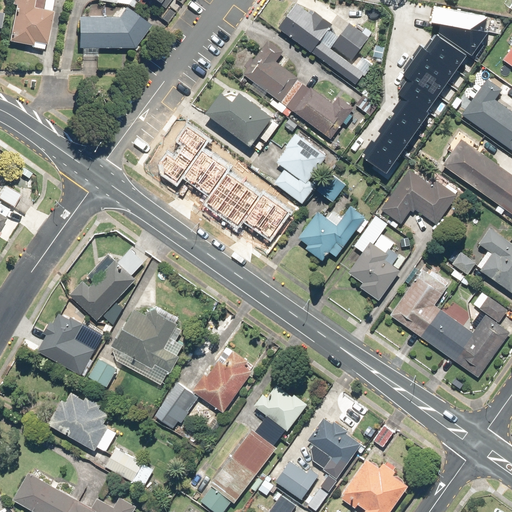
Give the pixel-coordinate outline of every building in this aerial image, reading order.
[(33,0),(16,0),(8,41),(31,46),(31,48),(42,51),(44,44),(46,45),(54,2),(45,0),(43,0),(42,10),(32,8),(33,0)] [(101,0),(101,2),(115,4),(115,0),(150,0),(156,4),(150,11),(166,25),(175,13),(165,5),(169,0),(101,0)] [(313,16),(293,1),(275,28),(356,85),(363,75),(365,76),(373,66),(357,54),(368,39),(321,5),(313,16)] [(434,17),(443,19),(487,28),(489,14),(437,3),(434,17)] [(77,49),(81,49),(81,56),(97,56),(97,49),(133,50),(150,26),(124,7),(117,18),(77,17),(77,49)] [(443,19),(442,28),(476,54),(485,42),(481,39),(489,28),(487,28),(443,19)] [(425,112),(469,57),(440,35),(404,80),(410,85),(358,151),(385,172),(429,115),(425,112)] [(247,69),(243,74),(280,103),(300,79),(277,61),(284,52),(268,39),(253,58),(251,56),(243,66),(247,69)] [(511,47),(502,61),(511,67),(511,47)] [(501,89),(487,79),(462,116),(511,150),(511,112),(494,100),(501,89)] [(309,89),(302,85),(286,108),(330,139),(342,122),(346,125),(353,115),(349,112),(352,108),(339,98),(334,104),(310,87),(309,89)] [(362,94),(363,95),(355,105),(369,116),(378,104),(370,98),(373,94),(366,89),(362,94)] [(204,114),(249,148),(251,146),(259,152),(280,124),(240,93),(233,103),(220,93),(204,114)] [(164,173),(177,182),(206,140),(187,127),(177,141),(183,145),(173,159),(166,154),(161,161),(164,173)] [(327,156),(294,132),(273,160),(283,168),(272,183),(301,204),(328,168),(321,163),(327,156)] [(511,174),(461,138),(442,164),(498,204),(495,209),(501,214),(505,209),(511,214),(511,174)] [(203,153),(186,177),(208,193),(225,169),(203,153)] [(431,185),(408,169),(380,209),(401,223),(410,210),(413,212),(414,210),(436,226),(459,195),(436,179),(431,185)] [(332,202),(345,184),(329,174),(317,192),(332,202)] [(227,175),(207,203),(238,224),(258,196),(227,175)] [(0,229),(20,196),(0,183),(0,229)] [(264,198),(247,221),(269,237),(286,214),(264,198)] [(336,223),(318,210),(298,238),(307,245),(304,249),(321,261),(328,252),(336,257),(364,218),(348,206),(336,223)] [(386,224),(375,216),(354,246),(362,251),(347,272),(362,282),(359,286),(377,300),(399,270),(398,269),(405,260),(376,239),(386,224)] [(480,268),(479,270),(511,293),(511,291),(511,243),(488,226),(477,243),(486,250),(476,265),(480,268)] [(95,321),(134,281),(129,276),(142,263),(128,250),(117,262),(108,253),(87,275),(93,282),(89,286),(83,281),(69,295),(95,321)] [(452,251),(445,261),(467,275),(473,265),(452,251)] [(422,269),(389,314),(477,377),(509,333),(484,315),(472,332),(434,304),(450,282),(432,269),(429,274),(422,269)] [(488,295),(478,307),(497,323),(507,311),(488,295)] [(196,305),(187,299),(180,311),(189,316),(196,305)] [(116,349),(113,354),(115,360),(160,386),(167,372),(169,373),(178,357),(163,348),(177,324),(175,323),(178,318),(157,306),(154,311),(151,309),(146,316),(133,308),(111,346),(116,349)] [(46,334),(37,350),(79,374),(80,373),(84,375),(93,361),(90,359),(94,350),(86,345),(88,341),(83,338),(81,342),(75,338),(83,324),(70,316),(68,320),(58,314),(52,323),(49,321),(43,332),(46,334)] [(203,374),(192,390),(223,412),(252,370),(244,363),(246,360),(226,345),(215,360),(216,361),(206,376),(203,374)] [(116,369),(98,358),(87,377),(106,388),(116,369)] [(183,408),(193,395),(177,384),(154,415),(170,427),(175,418),(181,422),(188,412),(183,408)] [(280,437),(285,430),(286,431),(307,403),(294,394),(291,397),(275,385),(267,396),(263,393),(253,406),(266,416),(254,432),(274,447),(280,452),(287,442),(280,437)] [(61,398),(46,423),(93,451),(96,447),(104,451),(115,432),(102,424),(108,415),(98,409),(101,404),(86,394),(83,399),(70,392),(65,401),(61,398)] [(322,417),(306,440),(330,456),(321,470),(336,480),(363,441),(334,421),(332,424),(322,417)] [(214,511),(222,511),(230,502),(233,504),(274,447),(254,432),(250,430),(209,486),(210,487),(200,501),(214,511)] [(115,448),(105,467),(143,487),(153,468),(115,448)] [(380,468),(365,458),(339,497),(354,507),(357,503),(365,509),(362,511),(388,511),(407,486),(401,482),(403,479),(396,475),(394,477),(391,475),(394,471),(383,464),(380,468)] [(288,461),(274,482),(301,500),(317,474),(309,469),(306,473),(288,461)] [(28,471),(13,499),(34,511),(132,511),(136,506),(120,497),(115,506),(94,495),(88,505),(56,487),(58,484),(53,481),(51,484),(28,471)] [(274,486),(265,479),(258,489),(266,495),(274,486)] [(281,494),(268,511),(291,511),(296,505),(281,494)]
